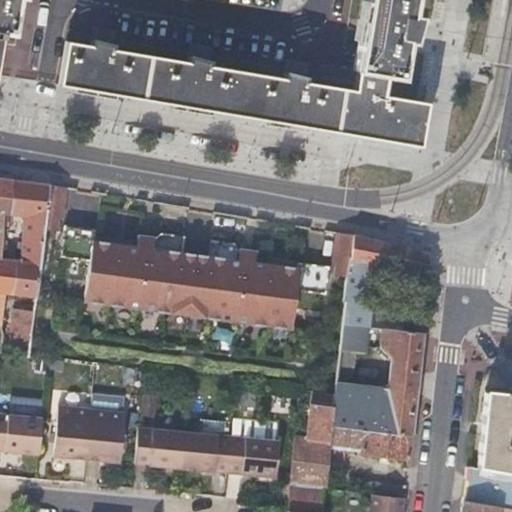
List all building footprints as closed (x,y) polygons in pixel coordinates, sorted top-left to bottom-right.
[(0,0),(0,82),(1,74),(14,0),(0,0)] [(420,146),(420,145),(427,104),(384,96),(388,75),(398,77),(405,39),(424,42),(428,21),(409,18),(411,0),(364,0),(353,69),(359,70),(355,91),(308,83),(309,78),(311,78),(311,76),(289,71),(288,75),(290,75),(289,80),(212,66),(212,61),(214,62),(214,60),(192,54),(191,58),(193,58),(192,63),(113,49),(114,44),(115,44),(115,43),(94,37),(93,46),(68,41),(60,85),(188,107),(336,132),(352,135),(420,146)] [(96,25),(94,37),(115,43),(118,29),(96,25)] [(194,42),(192,54),(214,60),(217,46),(194,42)] [(292,59),(289,71),(311,76),(314,62),(292,59)] [(0,350),(1,351),(3,335),(0,326),(0,320),(5,293),(10,258),(2,256),(4,219),(9,220),(10,212),(14,178),(0,176),(0,350)] [(10,258),(5,293),(35,296),(44,227),(50,183),(32,181),(14,178),(10,212),(25,214),(23,260),(10,258)] [(61,216),(65,185),(61,185),(50,183),(44,227),(56,229),(57,216),(61,216)] [(94,239),(94,234),(95,227),(63,223),(59,255),(88,258),(83,299),(290,326),(295,287),(324,291),(328,263),(296,259),(296,260),(295,265),(253,260),(254,255),(255,248),(239,246),(238,246),(234,240),(210,237),(209,238),(212,238),(210,254),(179,250),(181,234),(183,235),(183,233),(160,230),(154,235),(153,235),(137,233),(136,239),(136,245),(94,239)] [(350,255),(353,233),(340,231),(337,231),(333,258),(337,259),(335,272),(346,274),(349,255),(350,255)] [(375,263),(428,275),(430,259),(428,251),(370,238),(353,233),(350,255),(342,323),(367,326),(375,263)] [(136,239),(94,234),(94,239),(136,245),(136,239)] [(295,265),(296,260),(254,255),(253,260),(295,265)] [(331,423),(410,433),(422,331),(367,326),(342,323),(339,349),(354,350),(363,351),(366,334),(381,335),(379,346),(390,357),(387,388),(335,383),(334,392),(331,423)] [(22,353),(28,354),(31,329),(25,328),(24,334),(10,332),(8,346),(23,349),(22,353)] [(351,375),(354,350),(339,349),(336,374),(351,375)] [(300,388),(295,435),(300,436),(302,422),(305,421),(309,389),(300,388)] [(360,451),(407,457),(408,453),(410,433),(331,423),(334,392),(312,389),(306,437),(328,440),(361,444),(360,451)] [(511,391),(487,389),(478,466),(511,471),(511,391)] [(53,455),(86,458),(91,408),(58,405),(53,455)] [(91,408),(86,458),(119,461),(124,411),(91,408)] [(42,416),(0,412),(0,449),(38,453),(42,416)] [(135,462),(181,467),(185,431),(138,426),(135,462)] [(181,467),(228,471),(232,435),(185,431),(181,467)] [(232,435),(228,471),(275,476),(279,440),(232,435)] [(323,487),(328,440),(306,437),(300,436),(295,435),(291,474),(290,486),(323,490),(323,487)] [(466,464),(462,499),(511,507),(511,471),(478,466),(466,464)] [(287,510),(303,511),(321,511),(322,498),(323,490),(290,486),(288,502),(287,510)] [(340,501),(342,489),(323,487),(323,490),(322,498),(340,501)] [(369,511),(401,511),(402,503),(403,497),(372,493),(369,511)] [(460,511),(511,511),(511,507),(462,499),(460,511)]
